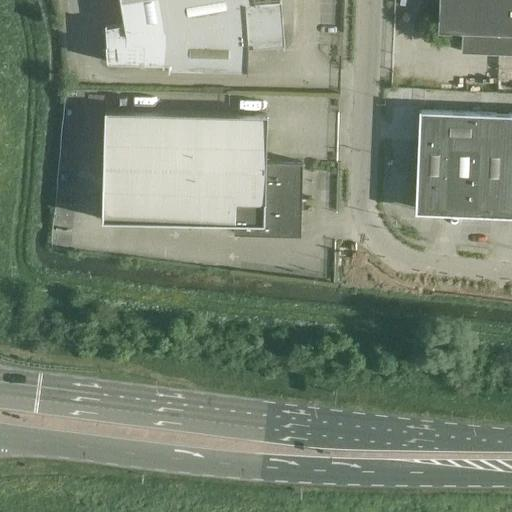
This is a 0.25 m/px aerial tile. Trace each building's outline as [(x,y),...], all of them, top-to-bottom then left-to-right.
[(108,62),(166,63),(167,30),(162,0),(119,0),(123,23),(105,26),(108,62)] [(162,0),(167,30),(283,21),(281,0),(268,0),(255,1),(254,0),(162,0)] [(497,53),(511,53),(511,0),(438,0),(438,31),(498,33),(497,53)] [(169,68),(248,70),(248,46),(284,44),(283,21),(167,30),(166,63),(169,63),(169,68)] [(418,140),(449,141),(479,143),(480,111),(419,108),(418,140)] [(234,232),(301,233),(302,161),(266,160),(267,114),(105,110),(102,219),(234,222),(234,232)] [(476,214),(506,215),(510,112),(480,111),(479,143),(476,214)] [(449,141),(418,140),(415,211),(446,213),(449,141)] [(449,141),(446,213),(476,214),(479,143),(449,141)]
